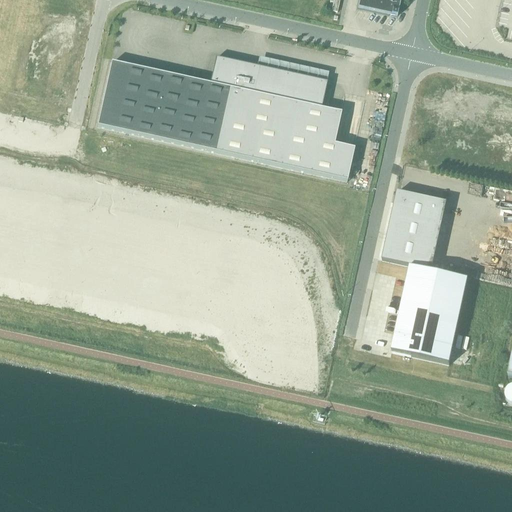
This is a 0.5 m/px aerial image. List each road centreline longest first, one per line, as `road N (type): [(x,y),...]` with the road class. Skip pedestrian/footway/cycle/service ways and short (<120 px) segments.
road 1 (unclassified): [(349,336),(411,53)]
road 2 (unclassified): [(411,53),(165,0)]
road 3 (unclassified): [(102,0),(53,221)]
